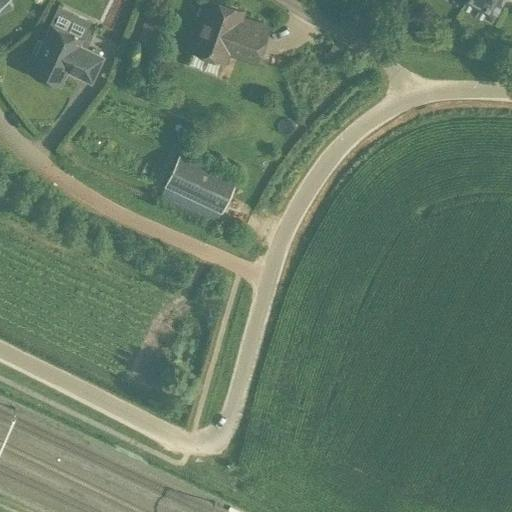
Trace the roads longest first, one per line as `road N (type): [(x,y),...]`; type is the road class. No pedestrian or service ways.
road 1 (unclassified): [(407,101),(369,119),(310,184),(287,227),(215,437),(171,437),(0,350)]
road 2 (residential): [(407,101),(385,62),(284,0)]
